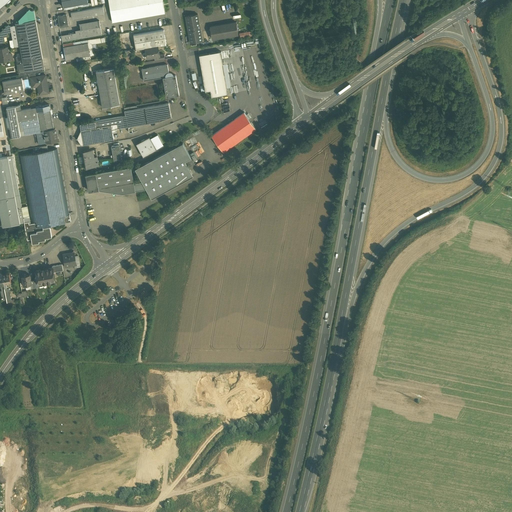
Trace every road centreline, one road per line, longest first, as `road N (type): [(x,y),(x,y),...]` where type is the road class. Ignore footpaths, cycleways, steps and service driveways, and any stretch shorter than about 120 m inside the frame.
road 1 (motorway): [(374,72),(291,511)]
road 2 (motorway): [(335,349),(378,249),(473,187),(496,157),(501,118),(465,9)]
road 3 (motorway): [(465,39),(492,120),(490,143),(466,174),(429,181),(399,164),(387,140),(384,90)]
road 4 (motorway): [(335,349),(384,90)]
road 5 (unclassified): [(41,2),(83,230)]
road 6 (track): [(80,363),(297,369)]
road 7 (secondary): [(137,242),(300,122)]
road 8 (motorway): [(300,511),(335,349)]
road 9 (secondary): [(106,265),(49,311),(0,374)]
road 10 (motorway): [(261,0),(300,122)]
